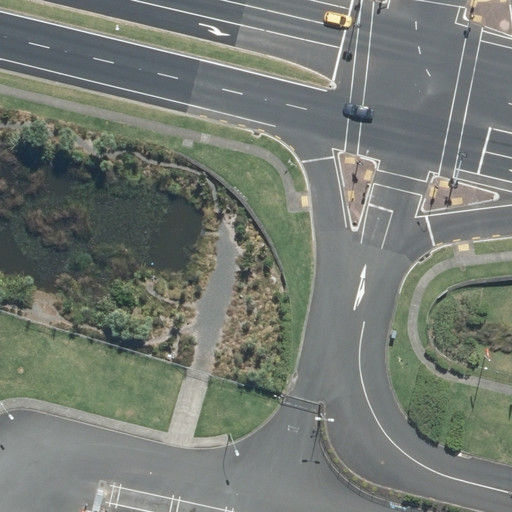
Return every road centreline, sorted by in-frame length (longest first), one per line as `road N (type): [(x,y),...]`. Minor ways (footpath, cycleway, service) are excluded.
road 1 (secondary): [(511,215),(460,226),(410,252),(368,291),(318,159),(268,99)]
road 2 (secondary): [(268,99),(0,32)]
road 3 (secondary): [(208,0),(403,42)]
road 4 (secondary): [(409,134),(268,99)]
